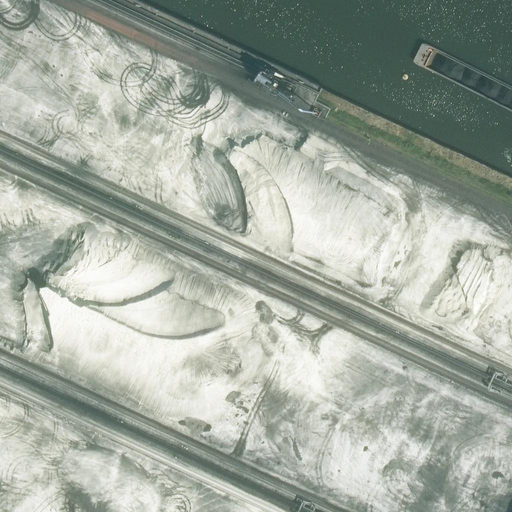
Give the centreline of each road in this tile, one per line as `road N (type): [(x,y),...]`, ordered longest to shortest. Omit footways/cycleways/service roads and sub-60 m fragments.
road 1 (track): [(0,133),(511,372)]
road 2 (track): [(48,0),(511,217)]
road 3 (track): [(0,388),(265,511)]
